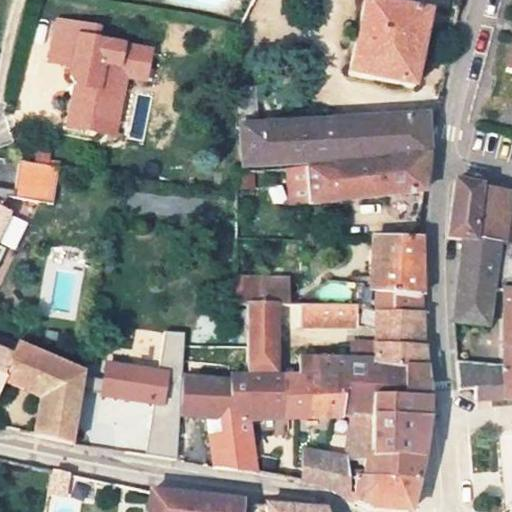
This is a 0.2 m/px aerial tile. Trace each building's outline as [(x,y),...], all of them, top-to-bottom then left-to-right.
[(370,0),(367,0),(352,73),(417,86),(424,54),(436,56),(439,42),(427,39),(433,12),(370,0)] [(66,123),(92,129),(113,134),(126,73),(121,66),(125,43),(99,38),(102,25),(59,18),(52,57),(74,63),(71,74),(77,83),(66,123)] [(121,66),(126,73),(147,77),(152,49),(125,43),(121,66)] [(164,108),(169,86),(149,81),(144,103),(164,108)] [(239,130),(244,170),(306,164),(430,153),(431,146),(439,110),(256,128),(260,92),(238,90),(237,94),(235,125),(235,129),(239,130)] [(310,200),(426,188),(430,153),(306,164),(310,200)] [(64,168),(26,162),(20,191),(0,188),(0,269),(9,250),(0,245),(15,213),(6,209),(11,199),(12,197),(32,200),(58,205),(64,168)] [(447,235),(467,239),(491,244),(511,247),(511,195),(455,186),(447,235)] [(356,304),(375,305),(423,306),(424,237),(418,237),(379,237),(376,284),(356,283),(356,304)] [(458,291),(454,319),(475,320),(484,284),(491,244),(467,239),(458,291)] [(484,284),(500,286),(511,287),(511,247),(491,244),(484,284)] [(299,302),(349,304),(354,304),(356,304),(356,283),(318,283),(319,278),(235,275),(233,300),(241,301),(269,301),(299,302)] [(511,393),(511,287),(500,286),(503,351),(457,354),(458,385),(471,383),(473,394),(511,393)] [(241,301),(236,360),(264,360),(267,320),(269,301),(241,301)] [(349,304),(299,302),(298,325),(325,326),(325,322),(354,322),(354,304),(349,304)] [(346,345),(345,354),(426,358),(425,338),(424,331),(423,306),(375,305),(374,334),(351,332),(350,345),(346,345)] [(45,393),(35,433),(75,439),(93,371),(0,338),(0,395),(6,379),(45,393)] [(427,368),(426,358),(345,354),(298,352),(299,360),(264,360),(236,360),(236,369),(178,370),(177,410),(215,411),(215,463),(242,467),(253,469),(262,470),(273,472),(292,476),(309,480),(317,482),(326,485),(333,487),(339,490),(349,494),(350,474),(351,451),(365,451),(361,388),(391,387),(393,367),(427,368)] [(162,404),(167,372),(108,363),(103,395),(162,404)] [(365,451),(421,453),(425,431),(427,419),(429,409),(429,402),(429,391),(427,368),(393,367),(391,387),(361,388),(365,451)] [(350,474),(415,476),(421,453),(365,451),(351,451),(350,474)] [(350,474),(349,494),(364,500),(407,503),(415,476),(350,474)] [(152,487),(148,511),(240,511),(241,500),(152,487)] [(322,511),(319,504),(263,500),(268,511),(322,511)]
